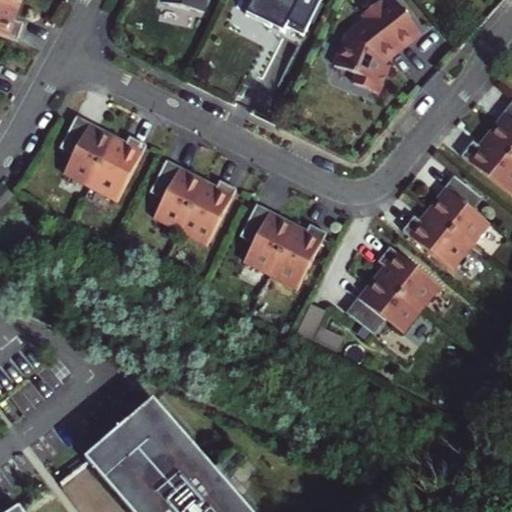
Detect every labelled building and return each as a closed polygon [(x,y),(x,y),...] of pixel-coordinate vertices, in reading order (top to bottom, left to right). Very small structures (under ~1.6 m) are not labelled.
[(0,0),(0,3),(13,8),(20,10),(23,0),(0,0)] [(164,0),(164,6),(205,14),(207,0),(164,0)] [(254,0),(247,14),(285,33),(288,28),(304,36),(322,0),(254,0)] [(379,1),(361,16),(366,22),(350,37),(348,40),(346,40),(335,69),(358,77),(354,86),(380,95),(390,69),(383,66),(387,57),(395,50),(398,54),(422,34),(393,0),(392,0),(384,7),(379,1)] [(13,8),(0,3),(0,35),(17,41),(23,23),(16,21),(10,19),(13,8)] [(13,8),(10,19),(16,21),(20,10),(13,8)] [(494,144),(511,157),(511,119),(501,111),(490,126),(496,131),(501,135),(494,144)] [(76,118),(73,124),(94,135),(97,129),(76,118)] [(64,175),(90,188),(113,145),(116,139),(97,129),(94,135),(73,124),(60,149),(74,156),(64,175)] [(496,131),(489,139),(494,144),(501,135),(496,131)] [(113,145),(90,188),(117,202),(146,146),(129,137),(126,144),(123,150),(113,145)] [(116,139),(113,145),(123,150),(126,144),(116,139)] [(511,195),(511,157),(494,144),(489,139),(476,156),(481,160),(469,176),(491,193),(497,184),(511,195)] [(476,156),(463,172),(469,176),(481,160),(476,156)] [(166,163),(163,169),(184,180),(187,174),(166,163)] [(154,220),(180,233),(202,190),(205,184),(187,174),(184,180),(163,169),(150,194),(163,201),(154,220)] [(202,190),(180,233),(207,247),(236,191),(219,182),(216,189),(213,195),(202,190)] [(205,184),(202,190),(213,195),(216,189),(205,184)] [(440,222),(478,252),(497,229),(447,190),(436,204),(447,214),(440,222)] [(436,204),(428,213),(434,218),(440,222),(447,214),(436,204)] [(256,207),(253,213),(274,224),(277,218),(256,207)] [(244,263),(270,277),(293,234),(296,228),(277,218),(274,224),(253,213),(240,238),(253,245),(244,263)] [(460,276),(478,252),(440,222),(434,218),(422,235),(427,239),(415,255),(437,272),(443,263),(460,276)] [(293,234),(270,277),(297,291),(326,235),(309,226),(306,233),(303,239),(293,234)] [(296,228),(293,234),(303,239),(306,233),(296,228)] [(422,235),(409,251),(415,255),(427,239),(422,235)] [(390,287),(428,317),(447,294),(397,254),(385,269),(397,278),(390,287)] [(385,269),(378,278),(384,283),(390,287),(397,278),(385,269)] [(410,341),(428,317),(390,287),(384,283),(371,300),(377,304),(364,319),(386,336),(393,328),(410,341)] [(371,300),(359,315),(364,319),(377,304),(371,300)] [(337,351),(342,337),(319,329),(326,311),(308,305),(297,337),(337,351)] [(250,511),(158,408),(91,468),(130,511),(250,511)]
